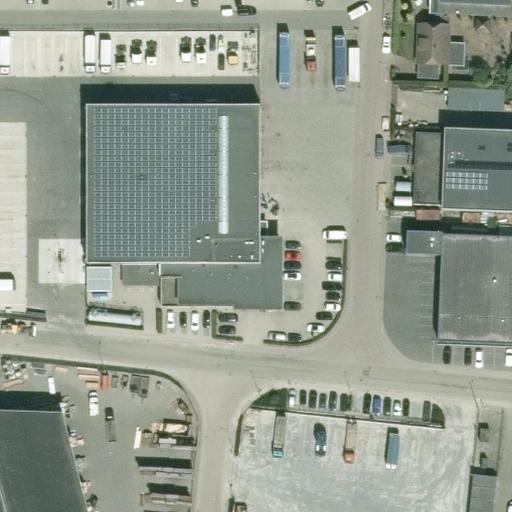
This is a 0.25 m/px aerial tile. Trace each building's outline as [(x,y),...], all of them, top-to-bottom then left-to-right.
[(434,15),(434,26),(417,26),(415,65),(446,66),(447,27),(446,27),(446,15),(511,18),(511,0),(431,0),(431,14),(434,15)] [(226,28),(225,57),(250,58),(251,29),(226,28)] [(86,267),(121,267),(159,267),(159,288),(159,309),(278,309),(278,242),(259,242),(259,107),(86,107),(86,267)] [(440,211),(511,214),(511,132),(443,130),(443,135),(414,133),(412,206),(441,207),(440,211)] [(511,345),(511,238),(406,234),(405,256),(440,258),(436,342),(511,345)] [(110,292),(110,268),(86,268),(86,293),(110,292)] [(258,403),(247,491),(405,511),(413,511),(421,452),(378,446),(379,439),(367,437),(371,407),(341,403),(339,413),(258,403)] [(86,511),(61,415),(0,412),(0,511),(86,511)] [(486,444),(488,431),(479,430),(478,443),(486,444)] [(469,500),(493,502),(495,478),(472,476),(469,500)] [(491,511),(493,502),(469,500),(468,511),(472,511),(491,511)]
